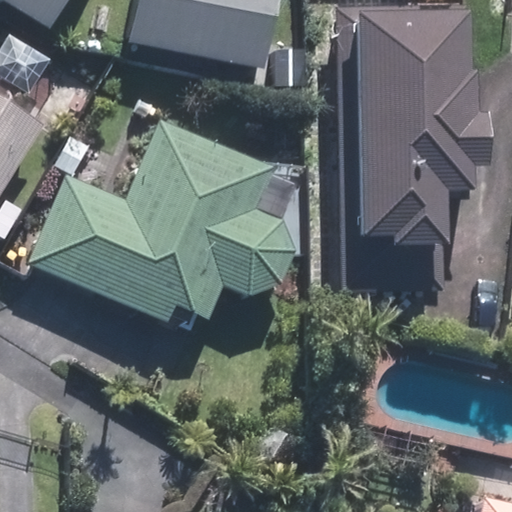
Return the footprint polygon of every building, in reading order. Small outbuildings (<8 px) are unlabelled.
[(0,0),(0,23),(28,41),(54,0),(0,0)] [(121,0),(110,54),(238,81),(255,0),(121,0)] [(320,20),(325,302),(423,300),(421,210),(434,210),(433,185),(450,185),(446,17),(320,20)] [(52,189),(14,275),(147,332),(154,317),(185,330),(201,292),(230,305),(262,295),(273,269),(260,236),(231,223),(250,179),(142,133),(107,213),(52,189)] [(0,166),(15,143),(0,134),(0,166)]
